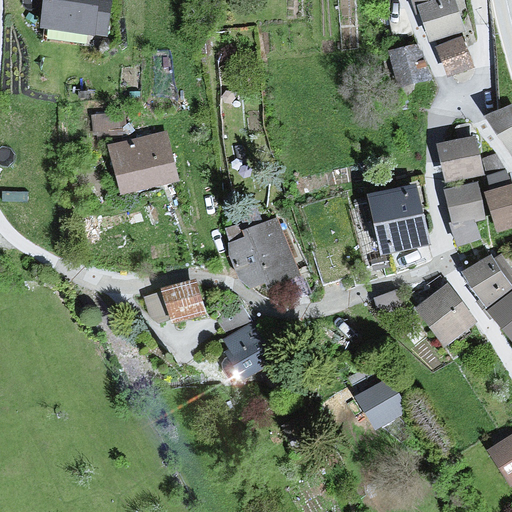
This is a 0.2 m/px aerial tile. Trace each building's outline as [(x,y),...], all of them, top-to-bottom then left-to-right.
[(43,0),(40,30),(94,37),(98,0),(43,0)] [(449,0),(413,0),(417,9),(450,2),(449,0)] [(462,39),(450,2),(417,9),(430,49),(462,39)] [(473,77),(461,43),(438,51),(450,85),(473,77)] [(415,50),(390,55),(397,87),(421,82),(415,50)] [(511,158),(511,112),(509,108),(488,120),(511,159),(511,158)] [(164,135),(103,150),(115,198),(176,184),(164,135)] [(476,141),(434,147),(439,184),(481,178),(476,141)] [(511,186),(481,192),(488,235),(511,231),(511,186)] [(412,187),(360,198),(373,261),(425,251),(412,187)] [(473,188),(443,193),(448,222),(478,217),(473,188)] [(278,222),(228,236),(243,288),(293,274),(278,222)] [(486,255),(457,275),(478,306),(507,287),(486,255)] [(469,328),(441,288),(411,309),(440,349),(469,328)] [(194,289),(157,296),(162,326),(200,319),(194,289)] [(511,348),(511,291),(483,311),(511,350),(511,348)] [(256,330),(217,353),(237,386),(276,363),(256,330)] [(380,386),(350,401),(369,437),(398,421),(380,386)] [(511,487),(511,438),(485,451),(504,491),(511,487)]
